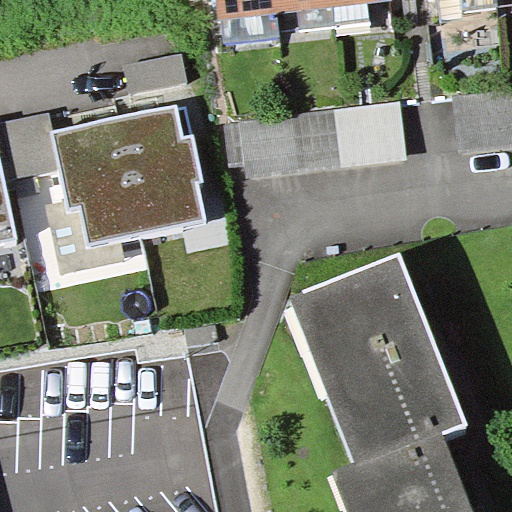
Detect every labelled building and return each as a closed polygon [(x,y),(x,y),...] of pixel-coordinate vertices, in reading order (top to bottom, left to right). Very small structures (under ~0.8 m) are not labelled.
[(224,0),(226,13),(352,0),(224,0)] [(511,91),(453,98),(460,157),(511,150),(511,91)] [(180,104),(51,128),(74,252),(203,228),(180,104)] [(400,106),(238,124),(245,185),(406,167),(400,106)] [(0,145),(0,249),(19,246),(0,145)] [(463,435),(398,269),(296,308),(362,476),(337,486),(346,511),(466,511),(440,444),(463,435)]
